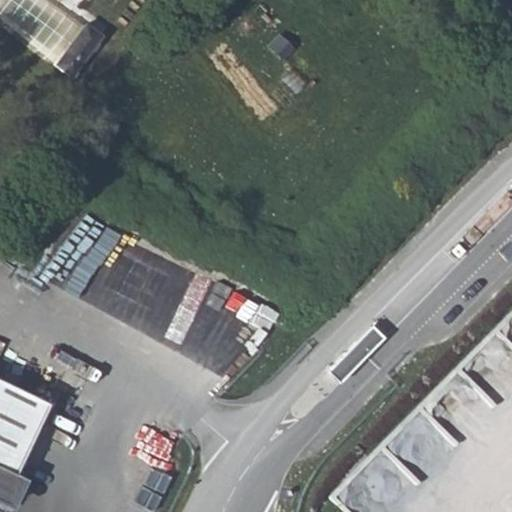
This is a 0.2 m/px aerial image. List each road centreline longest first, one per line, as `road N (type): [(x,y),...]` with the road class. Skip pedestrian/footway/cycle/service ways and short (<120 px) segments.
road 1 (unclassified): [(228,511),(269,441),(511,188)]
road 2 (unknown): [(269,441),(0,322)]
